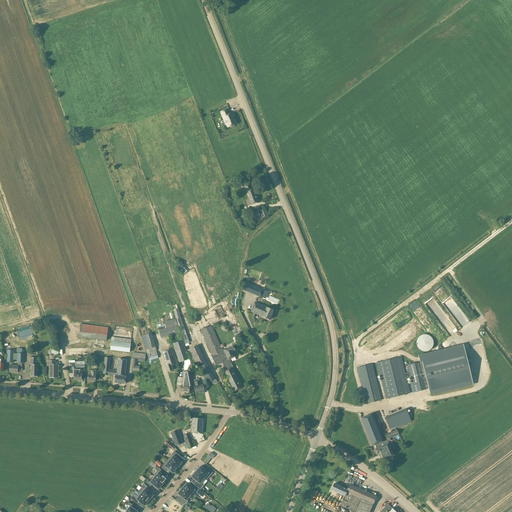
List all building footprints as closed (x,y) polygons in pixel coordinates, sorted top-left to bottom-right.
[(232,113),(230,114),(227,108),(220,111),(227,128),(237,124),(232,113)] [(244,186),(247,192),(246,192),(251,205),(259,202),(254,189),(252,190),(249,184),(244,186)] [(262,209),(249,214),(252,221),(256,220),(256,219),(260,217),(261,219),(265,216),(262,209)] [(265,290),(252,284),(248,292),(262,298),(265,290)] [(251,312),(262,317),(266,307),(255,303),(251,312)] [(416,315),(422,310),(417,303),(411,308),(416,315)] [(216,378),(214,379),(205,361),(198,345),(192,348),(181,318),(178,308),(174,310),(176,320),(187,351),(186,351),(193,365),(197,363),(198,365),(207,383),(211,381),(213,384),(217,382),(216,378)] [(270,320),(274,311),(266,308),(263,317),(270,320)] [(180,334),(176,320),(164,323),(165,328),(158,330),(160,338),(180,334)] [(108,328),(80,324),(79,337),(107,341),(108,328)] [(33,336),(33,335),(30,327),(30,326),(18,329),(19,332),(18,333),(20,339),(33,336)] [(216,366),(222,363),(226,371),(223,372),(233,393),(243,386),(233,367),(229,360),(235,357),(233,352),(235,351),(233,346),(223,351),(223,350),(222,351),(211,326),(201,331),(212,356),(211,356),(216,366)] [(141,336),(145,350),(156,347),(151,333),(141,336)] [(434,345),(434,344),(434,342),(434,341),(433,339),(432,338),(431,337),(429,336),(428,335),(426,335),(424,335),(423,336),(421,336),(420,337),(419,338),(418,340),(417,341),(417,343),(417,345),(417,346),(418,348),(419,349),(420,350),(421,351),(423,352),(424,352),(426,352),(428,352),(429,352),(431,351),(432,350),(433,348),(434,347),(434,345)] [(110,350),(130,353),(131,340),(112,337),(110,350)] [(189,359),(183,341),(173,344),(179,363),(189,359)] [(465,354),(463,344),(418,355),(420,362),(408,365),(409,373),(406,374),(402,357),(377,363),(385,400),(410,393),(407,378),(411,377),(412,383),(410,384),(412,393),(428,389),(430,396),(473,385),(467,359),(470,358),(469,353),(465,354)] [(173,370),(171,365),(177,363),(172,348),(161,352),(166,366),(165,366),(167,372),(173,370)] [(156,350),(147,353),(149,361),(158,358),(156,350)] [(131,371),(139,371),(140,366),(136,366),(136,359),(137,359),(137,361),(145,362),(146,354),(133,352),(132,359),(131,371)] [(118,359),(117,371),(109,370),(110,358),(95,356),(96,362),(104,363),(103,374),(115,375),(114,383),(125,384),(126,377),(125,375),(127,360),(118,359)] [(38,365),(36,365),(36,358),(30,358),(30,365),(29,365),(29,370),(31,370),(31,376),(34,376),(34,377),(37,377),(37,376),(38,376),(38,365)] [(58,365),(55,365),(55,361),(47,361),(47,366),(49,366),(49,378),(58,378),(58,365)] [(372,364),(357,369),(366,404),(381,401),(372,364)] [(189,393),(190,387),(192,387),(189,370),(188,370),(187,367),(184,368),(184,370),(183,370),(181,386),(180,392),(189,393)] [(82,375),(82,374),(82,370),(80,370),(74,370),(74,374),(74,380),(81,380),(82,375)] [(95,381),(96,375),(96,371),(88,370),(88,381),(95,381)] [(203,385),(200,386),(199,381),(198,379),(194,380),(195,382),(194,382),(195,387),(194,387),(195,394),(205,392),(203,385)] [(383,439),(375,419),(379,418),(377,412),(359,419),(370,447),(375,445),(376,449),(377,454),(379,453),(381,460),(392,455),(387,444),(389,444),(388,442),(391,440),(390,438),(399,435),(397,430),(396,430),(395,428),(411,422),(410,418),(412,417),(410,412),(408,413),(406,408),(384,417),(390,432),(384,435),(386,438),(383,439)] [(193,418),(192,422),(191,433),(202,434),(203,423),(203,419),(193,418)] [(177,430),(171,432),(176,446),(182,443),(177,430)] [(185,450),(188,449),(193,447),(196,446),(194,440),(191,441),(189,434),(184,436),(186,443),(184,444),(185,450)] [(164,444),(171,450),(174,447),(167,441),(164,444)] [(174,452),(167,460),(177,468),(182,463),(177,459),(179,456),(174,452)] [(206,464),(214,455),(211,452),(203,461),(206,464)] [(173,473),(177,468),(167,460),(161,468),(166,472),(168,469),(173,473)] [(200,467),(196,472),(204,479),(207,476),(209,478),(213,473),(208,469),(206,472),(200,467)] [(153,476),(154,478),(163,484),(167,479),(161,474),(163,472),(158,468),(156,470),(157,471),(153,476)] [(202,482),(204,479),(196,472),(192,477),(197,481),(194,484),(200,489),(204,484),(202,482)] [(158,490),(163,484),(154,478),(150,483),(148,481),(146,483),(150,487),(152,485),(158,490)] [(182,489),(190,496),(192,497),(196,492),(186,483),(182,489)] [(340,506),(348,509),(347,511),(369,511),(373,504),(377,496),(350,484),(347,489),(334,483),(331,490),(344,496),(340,506)] [(138,492),(139,493),(149,501),(153,496),(147,491),(149,489),(144,484),(138,492)] [(190,496),(182,489),(178,494),(183,498),(179,503),(183,505),(186,504),(188,502),(186,500),(190,496)] [(144,506),(149,501),(139,493),(137,496),(134,494),(130,499),(136,504),(138,501),(144,506)] [(130,507),(127,511),(137,511),(132,509),(134,506),(129,503),(127,505),(130,507)]
